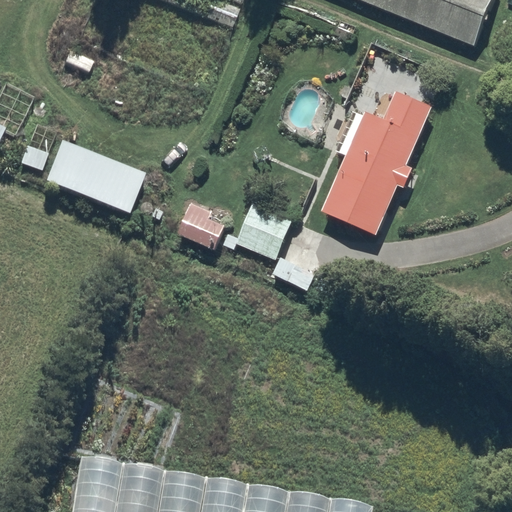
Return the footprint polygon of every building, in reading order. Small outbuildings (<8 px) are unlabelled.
[(350,0),(473,49),(492,0),(350,0)] [(431,113),(395,97),(383,124),(355,111),(336,156),(345,161),(321,216),(376,240),(398,191),(403,193),(412,172),(406,169),(431,113)] [(253,207),(237,247),(275,263),(292,223),(253,207)] [(193,208),(180,240),(214,254),(225,230),(209,223),(212,216),(193,208)] [(112,511),(121,463),(79,456),(70,511),(112,511)] [(155,511),(163,471),(121,463),(112,511),(155,511)] [(198,511),(205,478),(163,471),(155,511),(198,511)] [(241,511),(246,485),(205,478),(198,511),(241,511)] [(284,511),(288,492),(246,485),(241,511),(284,511)] [(327,511),(330,499),(288,492),(284,511),(327,511)] [(370,511),(371,506),(330,499),(327,511),(370,511)]
